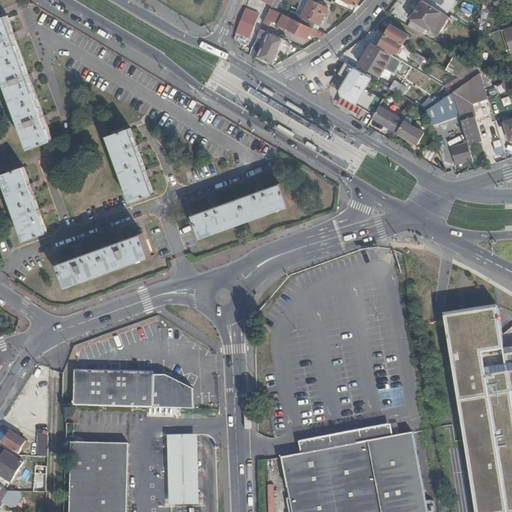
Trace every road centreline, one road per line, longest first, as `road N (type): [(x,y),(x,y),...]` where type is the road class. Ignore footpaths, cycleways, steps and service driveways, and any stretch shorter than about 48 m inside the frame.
road 1 (secondary): [(60,0),(364,188)]
road 2 (secondary): [(439,184),(268,82)]
road 3 (unclassified): [(241,511),(232,348)]
road 4 (residential): [(379,0),(354,26),(268,82)]
